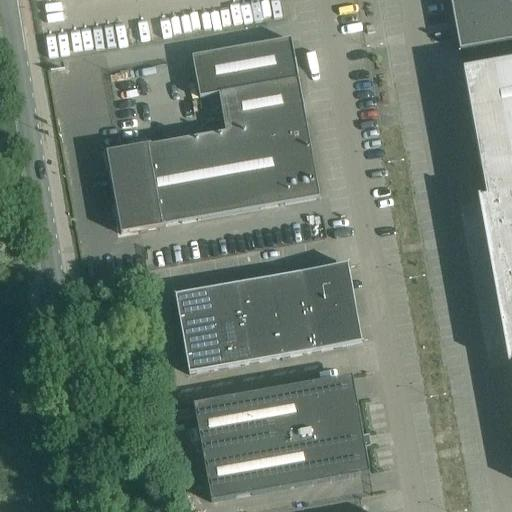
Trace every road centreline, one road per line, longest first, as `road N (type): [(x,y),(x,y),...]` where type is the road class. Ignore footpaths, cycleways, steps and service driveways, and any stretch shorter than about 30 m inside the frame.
road 1 (unknown): [(328,16),(79,58),(62,71),(57,100),(76,236),(90,249),(114,247),(362,202)]
road 2 (unclassified): [(325,0),(418,511)]
road 3 (unclassified): [(502,511),(410,0)]
road 4 (tertiary): [(89,511),(5,0)]
